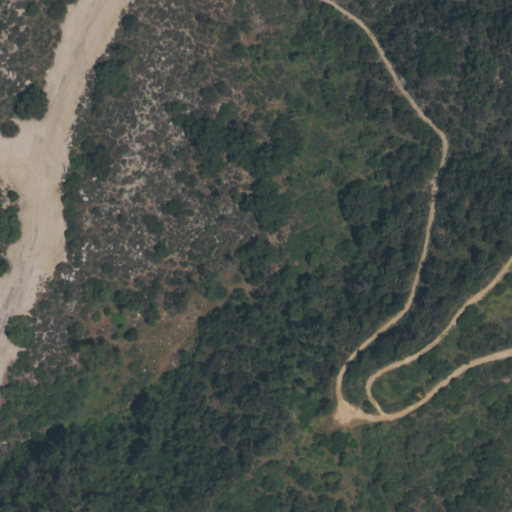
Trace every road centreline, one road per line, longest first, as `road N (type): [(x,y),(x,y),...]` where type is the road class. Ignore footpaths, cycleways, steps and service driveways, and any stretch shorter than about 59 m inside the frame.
road 1 (track): [(511,351),(459,363),(391,413),(340,400),(348,357),(407,302),(431,218),(438,138),(364,29),(326,0)]
road 2 (track): [(0,330),(35,230),(47,133),(94,0)]
road 3 (track): [(391,413),(366,394),(372,373),(430,342),(511,253)]
